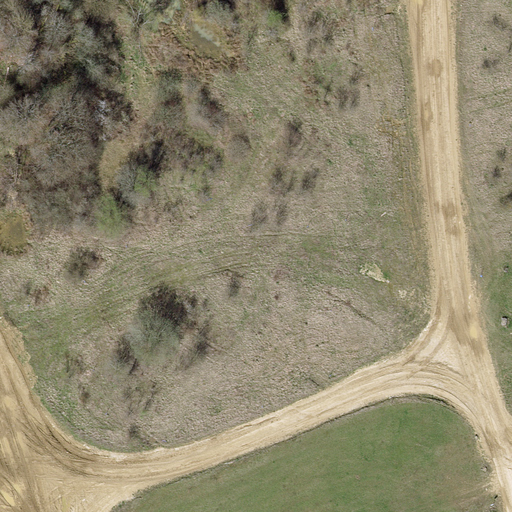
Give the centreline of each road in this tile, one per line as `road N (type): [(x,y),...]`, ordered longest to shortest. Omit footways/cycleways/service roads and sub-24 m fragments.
road 1 (track): [(511,466),(459,360),(427,0)]
road 2 (track): [(459,360),(143,473),(27,493)]
